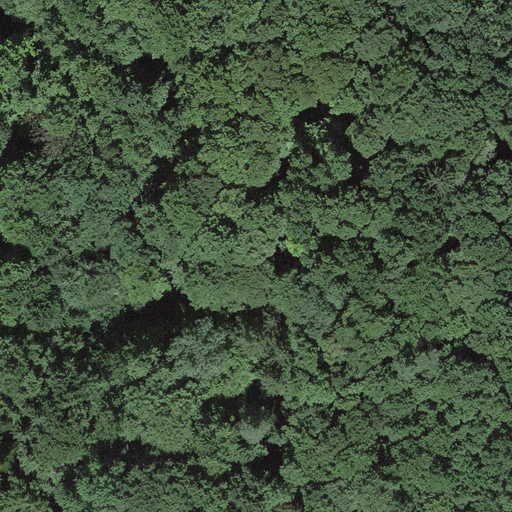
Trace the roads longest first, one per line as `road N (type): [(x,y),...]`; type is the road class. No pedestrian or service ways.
road 1 (track): [(350,0),(308,239),(294,434),(275,511)]
road 2 (track): [(462,511),(484,405),(511,354)]
